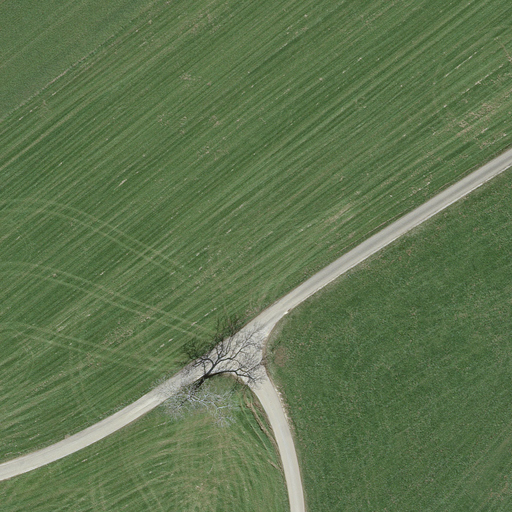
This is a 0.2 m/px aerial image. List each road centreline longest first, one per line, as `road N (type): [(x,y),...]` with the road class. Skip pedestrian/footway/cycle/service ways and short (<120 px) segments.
road 1 (unclassified): [(511,154),(143,404),(0,471)]
road 2 (track): [(235,339),(277,413),(298,511)]
